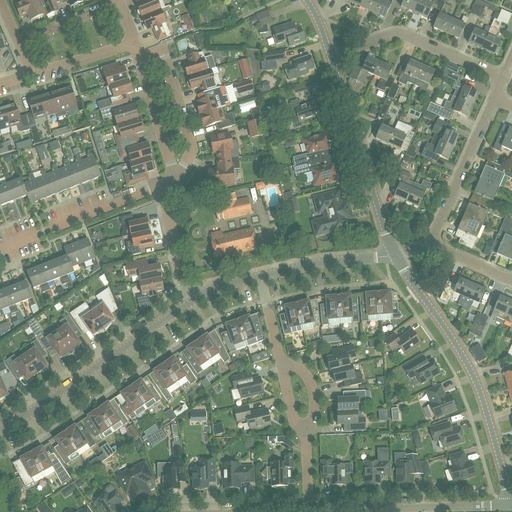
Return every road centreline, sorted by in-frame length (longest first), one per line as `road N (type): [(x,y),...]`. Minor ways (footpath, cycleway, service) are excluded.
road 1 (tertiary): [(511,505),(466,357),(394,255)]
road 2 (residential): [(0,429),(192,300)]
road 3 (tertiary): [(394,255),(328,51)]
road 4 (unclassified): [(309,509),(511,505)]
road 5 (residential): [(498,76),(396,35),(328,51)]
road 6 (residential): [(0,250),(160,187)]
road 7 (residential): [(176,179),(191,149),(184,110),(161,47),(137,52)]
road 8 (residential): [(425,239),(491,92)]
road 9 (residential): [(259,277),(394,255)]
road 10 (residential): [(176,179),(137,52)]
